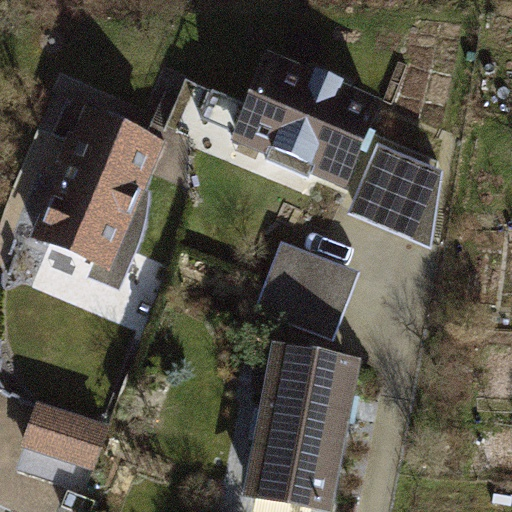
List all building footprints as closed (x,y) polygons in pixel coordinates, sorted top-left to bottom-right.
[(375,102),(256,52),(220,138),(338,188),(375,102)] [(170,152),(89,118),(36,244),(100,271),(117,278),(152,195),(170,152)] [(368,146),(340,214),(423,249),(433,173),(368,146)] [(154,216),(152,195),(117,278),(100,271),(96,285),(127,296),(145,252),(154,216)] [(349,272),(273,246),(248,316),(324,343),(349,272)] [(323,511),(350,363),(263,348),(236,501),(295,511),(323,511)] [(43,406),(26,449),(100,478),(117,435),(43,406)]
